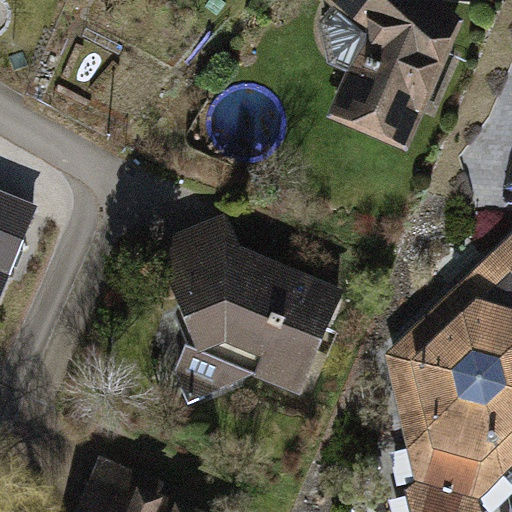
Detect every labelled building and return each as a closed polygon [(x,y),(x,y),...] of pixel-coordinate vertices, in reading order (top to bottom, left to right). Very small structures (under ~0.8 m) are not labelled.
[(335,0),(376,35),(341,117),(404,144),(456,28),(426,0),(335,0)] [(0,304),(37,213),(0,197),(0,304)] [(328,403),(368,297),(257,255),(233,218),(161,249),(201,353),(328,403)] [(511,478),(511,242),(380,359),(418,490),(406,497),(412,511),(488,511),(482,505),(511,478)] [(228,511),(114,465),(94,511),(228,511)]
